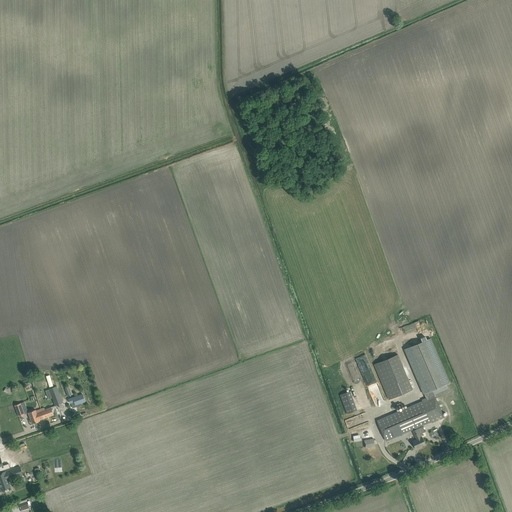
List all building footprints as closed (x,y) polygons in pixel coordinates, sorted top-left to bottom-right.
[(403,335),(417,330),(416,328),(421,326),(419,321),(400,328),(403,335)] [(434,395),(432,390),(450,383),(431,338),(404,349),(423,394),(424,394),(426,398),(434,395)] [(383,347),(369,352),(375,364),(389,400),(403,394),(413,390),(408,378),(398,383),(388,359),(383,347)] [(369,362),(366,354),(356,358),(359,366),(369,362)] [(54,387),(49,389),(52,398),(56,406),(63,403),(58,391),(57,386),(54,387)] [(347,413),(357,410),(350,390),(340,394),(347,413)] [(76,401),(78,404),(85,402),(82,394),(69,399),(70,403),(76,401)] [(423,402),(378,421),(386,441),(431,421),(432,423),(444,417),(434,395),(426,398),(422,400),(423,402)] [(19,416),(25,414),(21,403),(15,405),(19,416)] [(54,415),(51,407),(45,409),(44,407),(36,411),(36,410),(28,412),(32,424),(40,421),(39,420),(54,415)] [(346,420),(349,427),(370,420),(368,413),(346,420)] [(421,438),(420,434),(425,432),(423,426),(417,429),(413,431),(417,440),(413,441),(416,449),(420,447),(425,444),(422,437),(421,438)] [(365,447),(375,447),(375,438),(364,439),(365,447)] [(0,458),(0,457),(0,471),(10,468),(9,463),(3,465),(0,458)] [(12,469),(9,470),(0,472),(0,484),(2,490),(5,489),(6,491),(9,490),(8,488),(10,487),(7,478),(14,476),(12,469)] [(22,511),(30,509),(29,506),(31,505),(30,501),(19,505),(22,511)]
